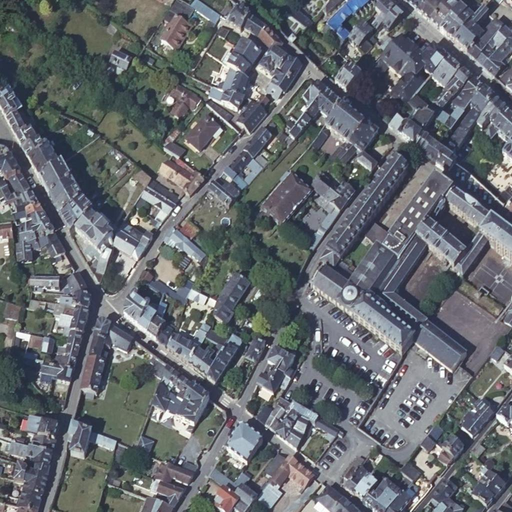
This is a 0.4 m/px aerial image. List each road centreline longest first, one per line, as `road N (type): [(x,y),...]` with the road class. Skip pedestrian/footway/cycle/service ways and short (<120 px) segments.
road 1 (residential): [(309,69),(104,312)]
road 2 (residential): [(402,145),(315,259),(238,413)]
road 3 (tertiary): [(104,312),(93,323),(45,511)]
road 4 (tertiary): [(8,140),(104,312)]
road 5 (tertiary): [(238,413),(104,312)]
road 6 (tertiary): [(362,511),(238,413)]
road 7 (residential): [(511,106),(397,0)]
road 8 (residential): [(416,511),(511,400)]
road 9 (residential): [(511,231),(402,145)]
road 10 (residential): [(402,145),(309,69)]
